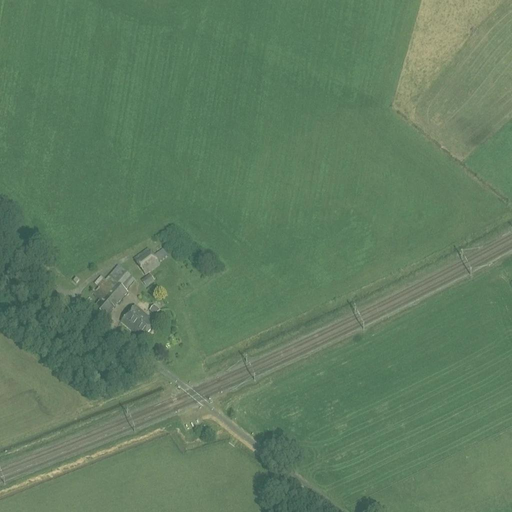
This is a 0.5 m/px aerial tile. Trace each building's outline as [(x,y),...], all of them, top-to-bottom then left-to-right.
[(160,265),(158,263),(169,256),(164,249),(153,256),(148,250),(134,259),(146,276),(160,265)] [(128,293),(126,291),(135,281),(118,266),(106,281),(102,277),(95,284),(99,288),(96,291),(93,289),(91,292),(101,301),(94,308),(106,318),(128,293)] [(146,288),(155,281),(150,275),(142,281),(146,288)] [(161,311),(155,305),(149,311),(156,317),(161,311)] [(121,322),(131,331),(145,315),(135,306),(121,322)] [(142,340),(156,324),(145,315),(131,331),(142,340)]
